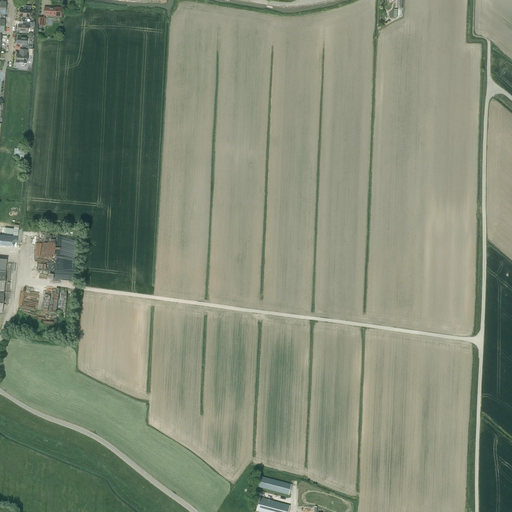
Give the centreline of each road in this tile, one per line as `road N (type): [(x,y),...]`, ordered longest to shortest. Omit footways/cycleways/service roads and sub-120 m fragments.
road 1 (track): [(21,279),(481,341)]
road 2 (track): [(511,100),(488,84),(476,511)]
road 3 (unclassified): [(0,391),(102,441),(195,511)]
